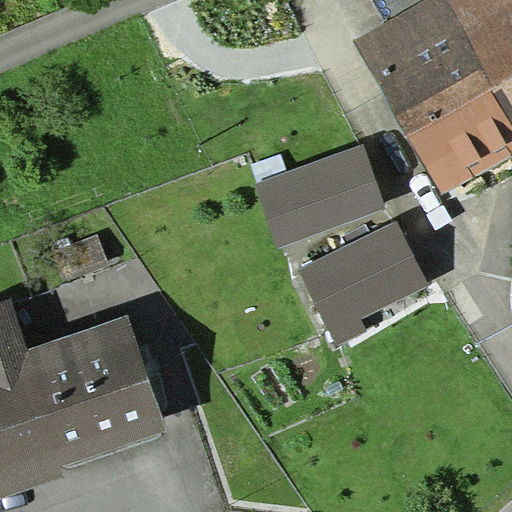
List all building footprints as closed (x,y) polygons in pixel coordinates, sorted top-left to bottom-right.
[(511,0),(442,0),(357,48),(434,182),(511,137),(511,0)] [(275,245),(378,207),(360,154),(256,192),(275,245)] [(352,312),(419,279),(394,229),(300,276),(335,342),(361,329),(352,312)] [(64,276),(101,261),(92,240),(55,254),(64,276)] [(52,457),(156,421),(122,319),(19,354),(2,304),(0,304),(0,469),(50,452),(52,457)]
